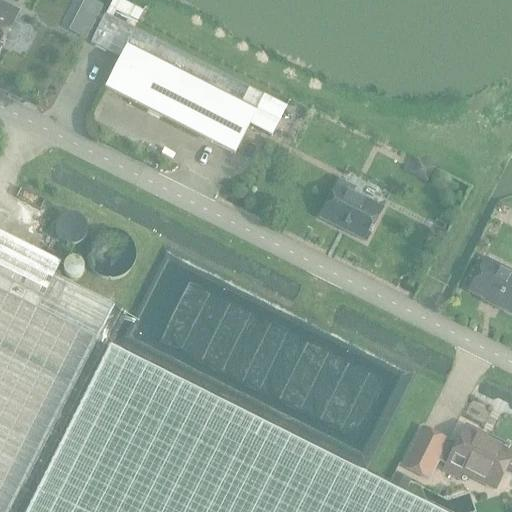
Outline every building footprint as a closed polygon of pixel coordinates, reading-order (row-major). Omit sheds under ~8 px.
[(86,0),(85,0),(78,15),(91,21),(99,6),(86,0)] [(114,0),(110,8),(106,15),(133,29),(143,11),(122,0),(114,0)] [(0,3),(0,46),(2,48),(4,44),(2,43),(3,41),(9,44),(14,42),(19,32),(17,28),(11,25),(17,13),(0,3)] [(106,15),(91,45),(120,60),(105,90),(165,121),(233,156),(248,126),(268,136),(270,137),(284,109),(195,62),(133,29),(106,15)] [(417,160),(410,175),(426,183),(434,169),(417,160)] [(365,242),(381,210),(349,193),(351,189),(339,182),(322,216),(348,229),(346,232),(365,242)] [(0,229),(3,231),(9,219),(0,214),(0,229)] [(0,511),(8,511),(101,329),(112,306),(53,277),(60,264),(0,234),(0,511)] [(137,258),(136,250),(134,247),(131,243),(125,238),(121,237),(117,236),(113,236),(108,238),(101,242),(99,245),(96,249),(95,257),(96,265),(97,268),(100,272),(106,277),(110,278),(114,279),(122,278),(126,277),(130,274),(133,270),(135,267),(137,263),(137,258)] [(511,315),(511,275),(483,261),(469,292),(494,304),(493,306),(511,315)] [(432,511),(110,349),(27,511),(432,511)] [(383,395),(383,394),(382,389),(381,385),(376,378),(370,374),(366,373),(362,372),(357,373),(352,374),(347,378),(344,381),(342,385),(340,389),(340,393),(341,402),(344,406),(347,410),(352,413),(357,415),(361,415),(366,415),(370,413),(376,410),(378,407),(381,403),(383,395)] [(447,441),(421,429),(402,468),(428,481),(447,441)] [(463,431),(447,463),(443,472),(457,479),(463,468),(482,478),(479,484),(494,491),(504,472),(511,475),(511,451),(488,439),(486,443),(463,431)]
